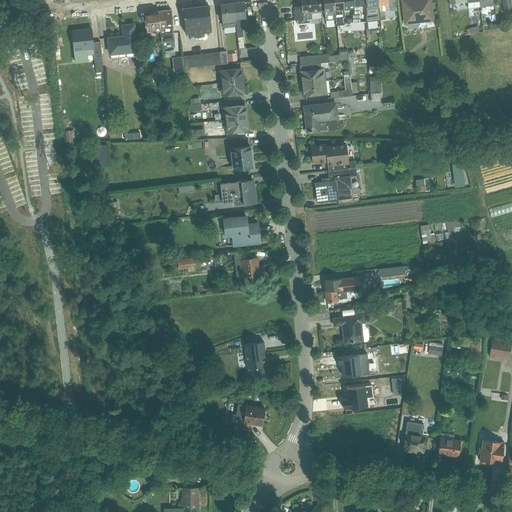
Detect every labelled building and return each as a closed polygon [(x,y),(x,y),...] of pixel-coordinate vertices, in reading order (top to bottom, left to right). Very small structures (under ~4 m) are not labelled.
[(311,13),(321,12),(320,0),(299,0),(299,3),(301,5),(301,6),(298,7),(300,20),(312,19),(311,13)] [(334,5),(333,0),(323,0),(325,21),(335,20),(334,5)] [(344,23),(343,9),(342,0),(333,0),(334,5),(337,5),(338,22),(341,22),(342,23),(344,23)] [(354,8),(353,0),(342,0),(343,9),(354,8)] [(359,6),(365,6),(364,0),(353,0),(354,8),(355,15),(353,15),(353,18),(353,22),(360,22),(359,6)] [(380,20),(377,0),(364,0),(365,6),(365,22),(380,20)] [(385,11),(389,11),(387,0),(377,0),(380,20),(380,21),(386,20),(385,11)] [(426,23),(433,22),(430,0),(402,0),(405,25),(419,24),(420,26),(426,25),(426,23)] [(468,8),(480,7),(479,0),(466,0),(467,3),(468,8)] [(511,9),(510,0),(502,0),(504,10),(511,9)] [(241,22),(246,21),(244,3),(244,2),(233,3),(236,27),(237,37),(243,36),(241,22)] [(236,27),(233,3),(221,5),(223,28),(236,27)] [(204,32),(212,31),(209,6),(183,9),(183,12),(184,12),(186,34),(194,33),(194,37),(204,36),(204,32)] [(162,43),(175,42),(171,10),(159,11),(160,31),(162,43)] [(160,31),(159,11),(151,12),(151,16),(145,15),(148,35),(149,37),(150,38),(152,38),(154,38),(155,37),(156,36),(157,34),(157,32),(160,31)] [(347,23),(344,23),(344,29),(360,28),(361,35),(366,35),(365,22),(360,22),(353,22),(347,23)] [(111,60),(137,57),(134,25),(123,26),(124,37),(109,38),(110,55),(111,55),(111,60)] [(96,73),(103,72),(100,42),(93,43),(92,29),(83,30),(83,32),(72,33),(74,49),(75,49),(75,56),(94,54),(96,73)] [(348,51),(339,52),(340,61),(348,60),(348,51)] [(221,64),(220,53),(182,57),(183,68),(221,64)] [(300,57),(300,66),(328,62),(329,62),(328,54),(300,57)] [(183,68),(182,57),(173,58),(174,72),(184,71),(183,68)] [(300,66),(302,84),(328,81),(330,80),(328,62),(300,66)] [(219,71),(220,83),(242,81),(241,69),(219,71)] [(419,70),(402,71),(403,80),(420,79),(419,70)] [(381,77),(370,78),(370,94),(382,94),(381,77)] [(350,78),(344,79),(345,91),(330,93),(331,98),(352,96),(350,78)] [(222,96),(243,94),(242,81),(220,83),(222,96)] [(304,96),(329,92),(328,81),(302,84),(304,96)] [(339,120),(337,103),(305,108),(308,131),(309,131),(309,132),(327,130),(327,127),(338,125),(337,120),(339,120)] [(223,108),(225,120),(247,118),(245,106),(223,108)] [(226,133),(248,131),(247,118),(225,120),(226,133)] [(112,140),(128,139),(126,127),(110,129),(112,140)] [(76,143),(75,131),(66,132),(67,144),(76,143)] [(329,172),(357,169),(356,161),(349,162),(347,145),(326,146),(326,145),(311,147),(312,164),(327,162),(329,172)] [(108,167),(108,146),(94,146),(94,167),(108,167)] [(232,170),(252,167),(250,147),(230,149),(232,170)] [(452,162),(453,186),(463,186),(462,162),(452,162)] [(318,203),(352,198),(351,188),(352,188),(351,177),(357,176),(357,169),(329,172),(328,172),(329,182),(316,183),(318,203)] [(429,179),(416,180),(417,193),(430,192),(429,179)] [(234,205),(255,202),(253,181),(220,184),(221,195),(215,195),(215,204),(222,203),(234,202),(234,205)] [(118,202),(110,203),(112,216),(119,215),(118,202)] [(232,246),(260,243),(258,224),(248,225),(247,216),(223,219),(224,238),(231,238),(232,246)] [(420,226),(423,244),(435,242),(435,236),(431,237),(429,225),(420,226)] [(256,278),(264,277),(263,268),(258,268),(257,259),(235,261),(237,280),(243,279),(244,282),(256,281),(256,278)] [(178,263),(179,270),(188,270),(188,272),(197,271),(197,262),(178,263)] [(381,267),(382,277),(404,276),(404,266),(381,267)] [(142,271),(135,272),(138,287),(145,285),(142,271)] [(360,290),(359,278),(325,281),(327,303),(338,302),(337,291),(345,290),(346,292),(360,290)] [(366,327),(365,314),(355,315),(354,309),(342,311),(343,318),(333,319),(334,327),(342,326),(344,344),(369,342),(368,329),(366,327)] [(511,342),(492,339),(489,357),(509,360),(510,356),(511,355),(511,331),(511,332),(511,335),(511,343),(511,342)] [(476,339),(468,338),(468,342),(471,342),(469,355),(479,356),(479,355),(483,355),(485,338),(476,337),(476,339)] [(465,342),(451,340),(450,348),(464,350),(465,342)] [(256,377),(268,375),(267,367),(266,367),(264,352),(265,351),(264,343),(244,345),(249,377),(256,376),(256,377)] [(443,345),(429,343),(428,354),(442,356),(443,345)] [(368,373),(366,352),(337,355),(340,376),(368,373)] [(368,385),(345,385),(345,406),(369,406),(368,385)] [(249,424),(262,425),(263,422),(265,420),(265,415),(264,413),(264,409),(246,406),(246,407),(238,406),(235,427),(248,429),(249,424)] [(418,454),(425,455),(428,436),(427,436),(427,434),(423,434),(424,425),(407,422),(404,451),(418,453),(418,454)] [(444,458),(457,460),(459,451),(461,452),(462,440),(454,440),(455,435),(436,432),(434,443),(440,444),(438,454),(445,455),(444,458)] [(501,466),(505,443),(483,440),(481,449),(480,449),(479,454),(481,455),(480,461),(482,461),(482,463),(501,466)] [(161,463),(150,462),(149,467),(160,470),(161,463)] [(197,511),(198,489),(183,489),(183,509),(164,509),(163,511),(197,511)]
